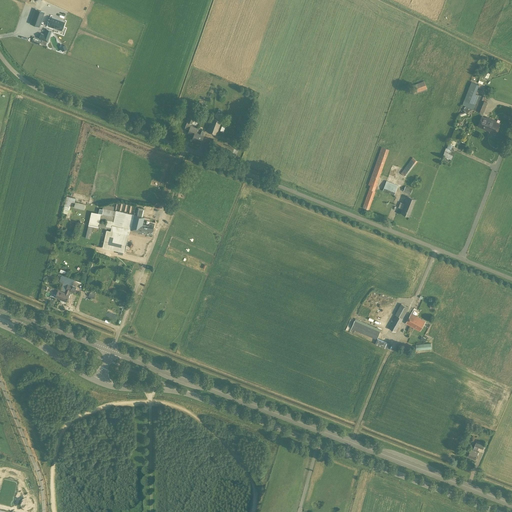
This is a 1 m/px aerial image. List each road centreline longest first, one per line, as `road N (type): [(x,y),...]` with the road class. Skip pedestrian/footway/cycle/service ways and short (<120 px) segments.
road 1 (unclassified): [(511,279),(43,92),(0,55)]
road 2 (primary): [(111,350),(511,504)]
road 3 (unclassified): [(494,511),(196,396),(98,382)]
road 4 (track): [(252,511),(247,472),(218,436),(171,404),(133,402)]
road 5 (track): [(116,403),(78,417),(60,434),(53,511)]
road 6 (residential): [(43,511),(38,473),(0,380)]
road 7 (track): [(150,389),(151,511)]
